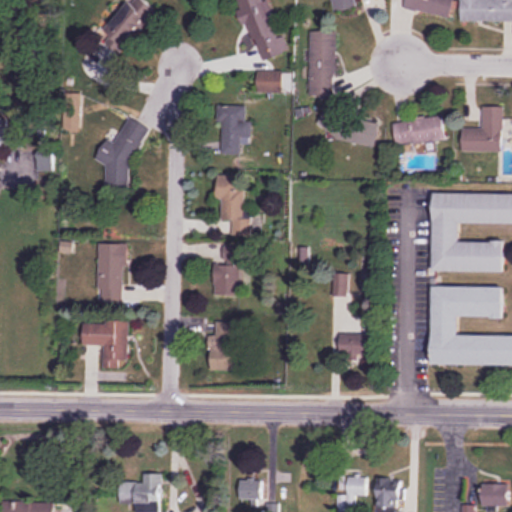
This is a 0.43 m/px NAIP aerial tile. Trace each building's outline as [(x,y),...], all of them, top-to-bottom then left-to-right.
[(133,0),(105,29),(124,47),(159,13),(145,0),(133,0)] [(285,52),(266,0),(238,0),(260,61),(285,52)] [(332,0),(334,11),(356,7),(354,0),(332,0)] [(450,18),(453,0),(406,0),(405,8),(450,18)] [(511,0),(461,0),(461,21),(511,21),(511,0)] [(311,30),(311,94),(336,94),(336,30),(311,30)] [(258,91),(284,91),(284,70),(258,70),(258,91)] [(367,152),(380,132),(332,101),(320,121),(367,152)] [(222,154),(242,154),(242,135),(252,135),(252,120),(247,120),(248,105),(218,104),(218,121),(222,121),(222,154)] [(504,150),(504,105),(483,105),(483,128),(463,128),(463,150),(504,150)] [(447,139),(444,114),(392,120),(395,144),(447,139)] [(109,138),(96,156),(122,175),(152,133),(130,118),(114,141),(109,138)] [(233,234),(252,234),(252,216),(246,216),(246,183),(218,183),(218,199),(222,199),(222,219),(233,219),(233,234)] [(511,192),(435,191),(434,270),(505,271),(505,240),(460,239),(460,222),(511,222),(511,192)] [(101,242),(100,303),(127,304),(128,243),(101,242)] [(216,262),(214,294),(240,295),(242,263),(216,262)] [(334,295),(349,295),(349,271),(334,271),(334,295)] [(511,364),(511,334),(459,334),(459,316),(504,316),(505,285),(434,285),(433,364),(511,364)] [(131,321),(85,320),(85,345),(105,346),(104,368),(122,368),(122,362),(130,362),(131,321)] [(242,323),(211,323),(212,371),(242,371),(242,323)] [(368,334),(342,334),(342,357),(368,357),(368,334)] [(137,511),(164,511),(164,474),(145,474),(146,483),(138,483),(137,511)] [(368,495),(368,476),(348,476),(348,504),(356,504),(356,495),(368,495)] [(378,508),(402,508),(402,479),(379,478),(378,508)] [(241,500),(263,500),(263,480),(241,480),(241,500)] [(511,484),(484,484),(484,507),(511,507),(511,484)] [(4,511),(55,511),(55,502),(4,502),(4,511)]
